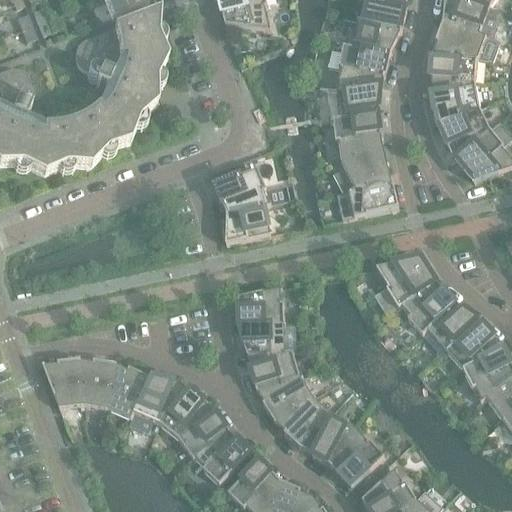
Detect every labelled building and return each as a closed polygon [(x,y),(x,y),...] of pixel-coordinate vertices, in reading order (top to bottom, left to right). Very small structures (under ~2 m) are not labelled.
[(112,25),(148,11),(143,0),(113,0),(104,4),(112,25)] [(265,0),(230,0),(219,3),(226,31),(271,37),(271,35),(271,34),(266,13),(269,13),(265,0)] [(408,0),(363,3),(358,26),(402,36),(407,15),(405,15),(408,0)] [(489,13),(453,0),(446,0),(444,27),(480,40),(480,39),(489,13)] [(453,0),(489,13),(498,0),(453,0)] [(38,29),(48,25),(44,13),(33,17),(38,29)] [(107,94),(105,98),(98,112),(98,111),(93,116),(88,120),(83,123),(78,125),(73,128),(90,172),(101,161),(102,162),(103,163),(105,164),(106,164),(108,164),(109,163),(111,163),(112,162),(113,161),(114,160),(115,159),(116,157),(116,156),(116,155),(116,153),(115,152),(130,147),(135,133),(137,134),(138,134),(141,134),(143,133),(144,132),(146,131),(146,129),(147,128),(148,126),(148,125),(148,123),(147,121),(147,120),(146,119),(157,109),(157,94),(158,94),(160,94),(161,93),(163,92),(164,91),(165,90),(166,88),(166,87),(166,86),(166,84),(166,83),(165,81),(164,79),(163,78),(162,77),(161,76),(167,63),(161,49),(163,48),(164,47),(165,46),(166,45),(166,43),(167,42),(166,40),(166,38),(166,37),(165,36),(163,34),(162,33),(160,33),(158,32),(159,16),(114,33),(114,34),(86,44),(83,46),(81,47),(80,48),(78,51),(77,53),(76,55),(76,56),(75,57),(75,59),(75,60),(75,62),(75,63),(76,65),(76,66),(77,68),(78,69),(79,71),(80,72),(82,74),(85,76),(88,77),(87,80),(87,82),(89,85),(91,86),(96,88),(96,89),(107,94)] [(22,35),(33,31),(28,19),(17,23),(22,35)] [(48,25),(38,29),(43,41),(53,37),(48,25)] [(358,26),(352,54),(351,54),(389,63),(401,38),(402,38),(402,36),(358,26)] [(433,62),(478,66),(478,65),(487,42),(480,39),(480,40),(444,27),(436,47),(438,48),(433,60),(433,62)] [(33,31),(22,35),(27,47),(37,43),(33,31)] [(337,97),(383,91),(389,63),(351,54),(352,54),(345,52),(340,74),(342,74),(338,95),(337,95),(337,97)] [(431,98),(476,90),(478,66),(433,62),(431,83),(432,96),(431,96),(431,98)] [(25,125),(30,114),(29,114),(32,109),(32,106),(32,104),(30,101),(28,100),(29,97),(30,96),(30,94),(30,93),(31,90),(30,88),(30,85),(29,84),(28,81),(26,79),(25,78),(22,76),(21,75),(18,74),(15,74),(13,74),(10,74),(8,75),(0,77),(0,170),(13,170),(13,171),(14,173),(15,175),(16,177),(18,177),(19,178),(21,178),(23,179),(24,178),(26,178),(27,177),(28,176),(29,175),(30,173),(44,180),(58,174),(59,176),(60,177),(61,178),(63,179),(64,179),(67,179),(68,179),(70,179),(71,178),(73,177),(74,176),(74,174),(75,173),(75,171),(90,172),(73,128),(67,129),(62,131),(56,132),(51,132),(44,132),(44,133),(25,125)] [(439,133),(480,114),(476,90),(431,98),(435,119),(437,119),(438,132),(439,133)] [(337,97),(341,125),(379,120),(383,91),(337,97)] [(456,165),(491,136),(480,114),(439,133),(449,152),(450,152),(456,165)] [(341,125),(334,126),(337,148),(340,147),(342,169),(342,170),(383,149),(379,120),(341,125)] [(491,136),(456,165),(474,188),(475,188),(511,174),(511,165),(502,154),(505,153),(504,152),(511,144),(511,143),(502,132),(503,131),(500,128),(491,136)] [(390,178),(383,149),(342,170),(345,174),(334,180),(344,199),(344,200),(350,198),(390,178)] [(265,212),(265,213),(272,211),(272,209),(270,210),(265,197),(267,196),(259,176),(216,193),(228,220),(265,212)] [(390,178),(350,198),(344,200),(344,199),(338,201),(343,226),(399,213),(395,192),(393,192),(390,178)] [(297,205),(294,193),(292,193),(283,195),(286,208),(289,207),(297,205)] [(265,212),(228,220),(227,250),(227,251),(271,241),(265,213),(265,212)] [(399,314),(437,289),(422,264),(377,274),(378,276),(390,294),(377,302),(389,321),(399,315),(399,314)] [(399,314),(399,315),(400,315),(402,314),(410,324),(408,325),(423,341),(457,311),(437,289),(399,314)] [(240,333),(285,331),(285,310),(282,310),(282,297),(284,296),(283,294),(239,303),(239,305),(240,333)] [(457,311),(423,341),(442,363),(447,358),(481,327),(480,326),(480,327),(457,311)] [(481,327),(447,358),(464,376),(504,355),(495,345),(496,344),(481,327)] [(285,331),(240,333),(248,362),(294,360),(293,359),(287,359),(285,331)] [(511,370),(504,355),(464,376),(474,395),(476,394),(482,406),(480,407),(481,408),(511,385),(511,370)] [(294,360),(248,362),(252,375),(251,376),(257,397),(301,383),(294,360)] [(85,411),(80,366),(59,368),(59,370),(46,371),(43,371),(60,414),(85,411)] [(80,366),(85,411),(109,415),(116,370),(95,367),(94,368),(82,366),(81,366),(80,366)] [(116,370),(109,415),(130,425),(149,383),(130,374),(129,376),(117,371),(117,370),(116,370)] [(149,383),(130,425),(132,425),(130,430),(149,438),(154,427),(160,430),(178,388),(150,383),(149,383)] [(275,428),(314,404),(301,383),(257,397),(258,398),(265,409),(264,410),(275,428)] [(511,385),(481,408),(482,409),(487,405),(504,427),(511,421),(511,385)] [(178,444),(207,409),(191,396),(190,398),(179,388),(178,388),(160,430),(178,444)] [(332,420),(314,404),(275,428),(276,429),(286,438),(285,439),(301,454),(332,420)] [(207,409),(178,444),(179,445),(194,465),(232,437),(218,420),(217,421),(209,411),(207,409)] [(332,472),(353,432),(332,420),(301,454),(302,455),(302,454),(314,460),(313,462),(332,472)] [(353,432),(332,472),(352,494),(385,463),(371,447),(369,449),(354,433),(354,432),(353,432)] [(232,437),(194,465),(195,466),(197,465),(206,474),(204,476),(220,492),(252,459),(232,437)] [(270,511),(282,488),(281,487),(260,467),(229,500),(241,511),(270,511)] [(366,511),(408,511),(417,506),(406,488),(403,490),(398,480),(399,479),(398,477),(363,507),(364,508),(366,511)] [(282,488),(270,511),(307,511),(314,504),(301,497),(301,496),(282,488)]
